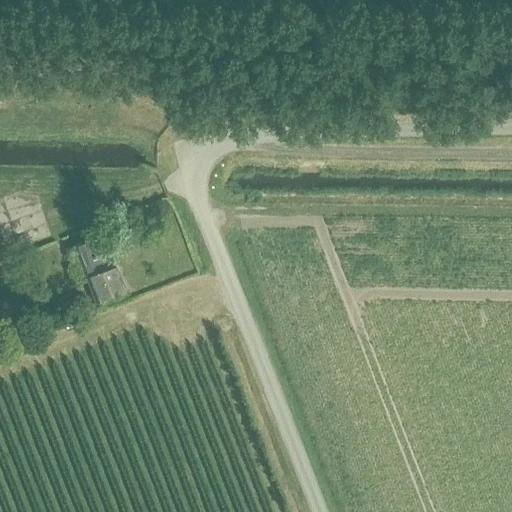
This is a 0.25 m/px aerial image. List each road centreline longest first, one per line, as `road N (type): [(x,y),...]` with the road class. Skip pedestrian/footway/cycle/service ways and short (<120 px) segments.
road 1 (unclassified): [(322,511),(195,181),(200,149)]
road 2 (unclassified): [(200,149),(511,117)]
road 3 (track): [(511,153),(200,149)]
road 4 (unclassified): [(200,149),(118,96),(0,79)]
road 5 (track): [(0,127),(157,120)]
